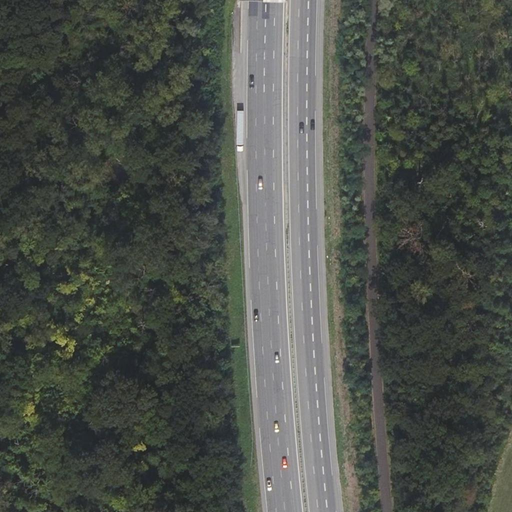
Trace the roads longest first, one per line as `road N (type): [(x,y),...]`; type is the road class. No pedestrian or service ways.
road 1 (motorway): [(265,0),(267,278),(286,511)]
road 2 (track): [(395,511),(380,350),(378,0)]
road 3 (motorway): [(322,511),(307,336),(303,0)]
